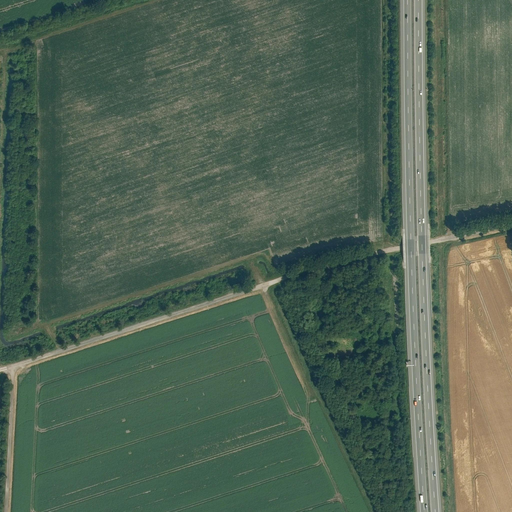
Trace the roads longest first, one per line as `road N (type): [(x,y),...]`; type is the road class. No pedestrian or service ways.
road 1 (unclassified): [(511,224),(359,256),(12,366)]
road 2 (motorway): [(407,0),(425,511)]
road 3 (motorway): [(435,511),(418,0)]
road 4 (unclassified): [(12,366),(4,511)]
